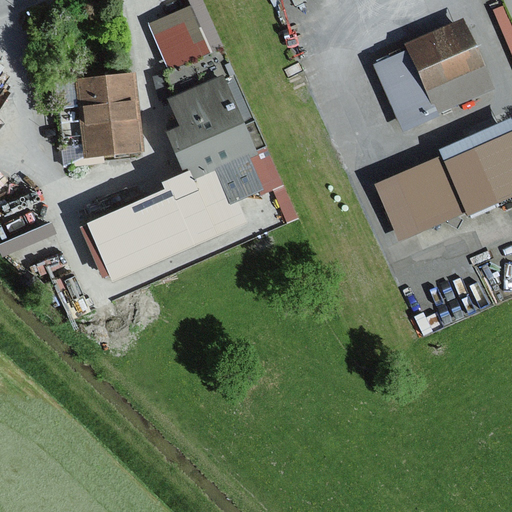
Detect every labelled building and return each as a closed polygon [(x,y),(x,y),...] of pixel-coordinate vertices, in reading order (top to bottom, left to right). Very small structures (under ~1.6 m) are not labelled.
[(147,26),(167,74),(223,50),(200,0),(184,0),(188,8),(147,26)] [(460,21),(401,46),(404,53),(370,68),(399,135),(437,119),(436,116),(491,93),(460,21)] [(223,50),(167,74),(177,97),(163,103),(175,132),(162,137),(180,177),(186,175),(190,184),(212,175),(227,208),(236,204),(261,194),(246,160),(267,151),(223,50)] [(133,76),(72,83),(80,163),(103,160),(141,156),(133,76)] [(80,163),(72,83),(53,84),(64,169),(104,166),(103,160),(80,163)] [(437,159),(440,166),(511,133),(511,132),(507,122),(435,155),(437,159)] [(437,159),(392,179),(418,237),(463,217),(464,221),(511,199),(511,133),(440,166),(437,159)] [(296,219),(267,151),(246,160),(261,194),(262,197),(271,193),(285,224),(296,219)] [(159,195),(83,229),(108,286),(245,226),(236,204),(227,208),(212,175),(190,184),(186,175),(180,177),(156,188),(159,195)] [(418,237),(392,179),(372,189),(396,245),(418,237)] [(0,260),(54,238),(49,226),(0,246),(0,260)]
